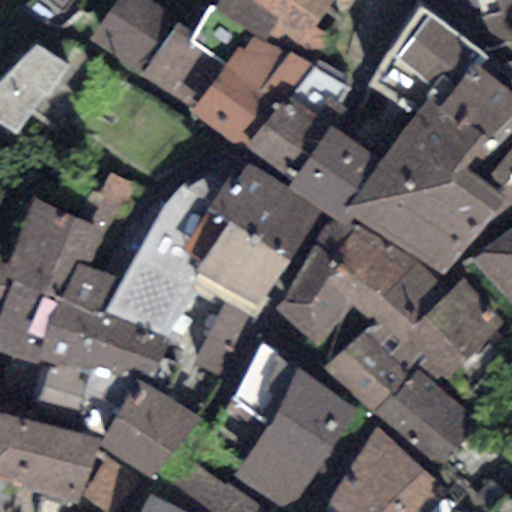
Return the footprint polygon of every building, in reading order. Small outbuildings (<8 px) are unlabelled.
[(117,0),(89,42),(140,76),(176,22),(143,0),(117,0)] [(330,0),(217,0),(212,7),(207,3),(194,34),(189,41),(223,63),(252,35),(311,68),(316,62),(351,82),(363,56),(371,32),(346,12),(330,0)] [(355,0),(330,0),(346,12),(355,0)] [(511,0),(446,0),(494,45),(511,39),(511,0)] [(436,82),(454,95),(475,65),(481,57),(418,11),(365,83),(411,116),(436,82)] [(194,34),(176,22),(140,76),(191,111),(223,63),(189,41),(194,34)] [(223,63),(191,111),(244,146),(311,68),(252,35),(223,63)] [(67,67),(34,47),(0,80),(0,124),(14,135),(67,67)] [(311,68),(244,146),(287,179),(328,120),(336,120),(344,109),(337,105),(351,82),(316,62),(311,68)] [(511,133),(511,97),(475,65),(454,95),(436,82),(411,116),(402,130),(464,169),(474,156),(485,163),(511,133)] [(380,162),(330,127),(288,185),(284,189),(320,212),(326,216),(329,218),(346,227),(348,223),(350,220),(352,218),(343,212),(380,162)] [(464,169),(402,130),(380,162),(343,212),(352,218),(436,271),(442,276),(503,197),(464,169)] [(284,189),(245,164),(235,185),(226,179),(223,184),(208,210),(288,263),(320,212),(284,189)] [(163,207),(103,316),(164,333),(196,277),(202,264),(181,249),(208,210),(223,184),(217,182),(211,179),(205,178),(197,179),(188,184),(180,188),(163,207)] [(105,234),(30,201),(10,261),(6,278),(12,280),(97,311),(115,279),(88,267),(105,234)] [(257,313),(288,263),(208,210),(181,249),(202,264),(196,277),(199,277),(257,313)] [(413,263),(348,223),(346,227),(329,218),(273,310),(316,352),(351,306),(366,319),(413,263)] [(511,229),(471,262),(511,307),(511,229)] [(0,289),(6,278),(10,261),(0,257),(0,289)] [(430,274),(413,263),(366,319),(372,325),(360,333),(380,351),(446,290),(430,274)] [(507,329),(460,277),(446,290),(380,351),(409,377),(415,372),(435,388),(507,329)] [(97,311),(12,280),(0,311),(0,352),(51,366),(38,400),(64,409),(110,424),(131,381),(151,387),(171,336),(164,333),(103,316),(100,315),(97,311)] [(360,333),(321,368),(437,469),(474,420),(435,388),(415,372),(409,377),(380,351),(360,333)] [(287,511),(364,413),(297,367),(234,477),(286,511),(287,511)] [(199,423),(151,387),(131,381),(110,424),(102,446),(156,479),(199,423)] [(96,440),(0,414),(0,483),(75,508),(96,440)] [(436,480),(375,428),(323,506),(330,511),(416,511),(415,510),(436,480)] [(128,511),(148,488),(103,461),(85,494),(83,503),(94,511),(128,511)] [(253,511),(257,507),(183,461),(156,501),(149,497),(140,511),(253,511)]
